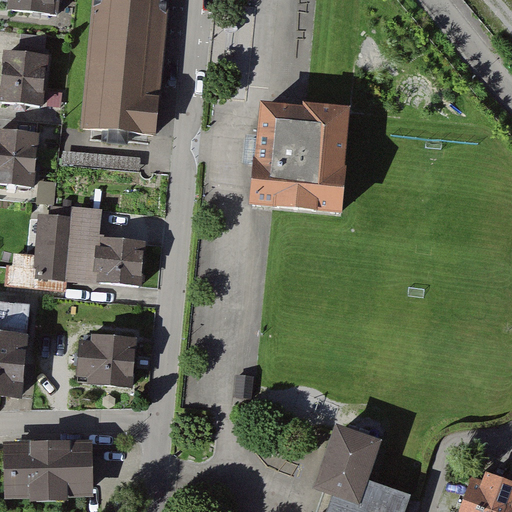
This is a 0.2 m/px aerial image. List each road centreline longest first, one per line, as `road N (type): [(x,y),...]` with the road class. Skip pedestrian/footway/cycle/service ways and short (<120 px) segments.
road 1 (residential): [(160,422),(199,0)]
road 2 (residential): [(160,422),(0,426)]
road 3 (residential): [(434,0),(511,94)]
